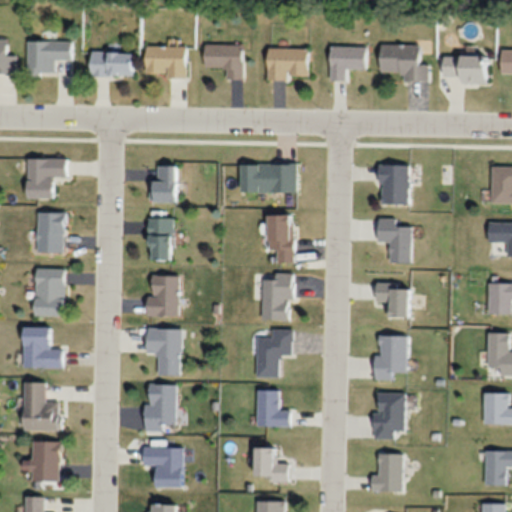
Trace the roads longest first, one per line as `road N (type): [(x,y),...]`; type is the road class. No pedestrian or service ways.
road 1 (residential): [(511,124),(0,115)]
road 2 (residential): [(110,117),(102,511)]
road 3 (residential): [(329,511),(335,121)]
